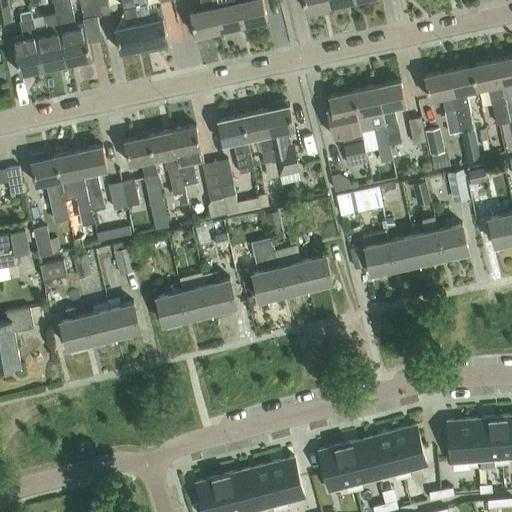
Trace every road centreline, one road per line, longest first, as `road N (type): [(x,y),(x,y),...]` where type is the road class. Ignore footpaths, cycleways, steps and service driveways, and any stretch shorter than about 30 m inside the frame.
road 1 (residential): [(0,125),(511,13)]
road 2 (unclassified): [(146,453),(416,384),(511,374)]
road 3 (unclassified): [(0,491),(146,453)]
